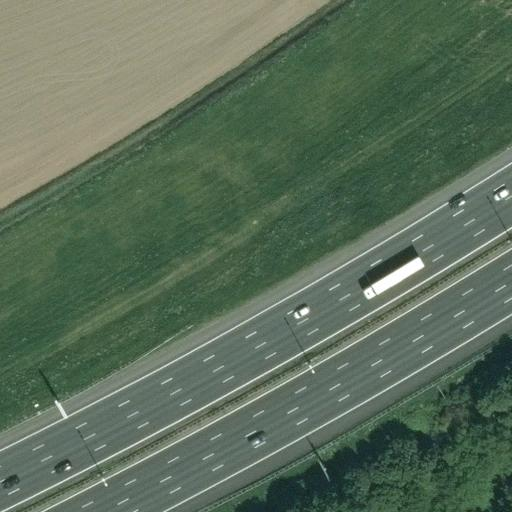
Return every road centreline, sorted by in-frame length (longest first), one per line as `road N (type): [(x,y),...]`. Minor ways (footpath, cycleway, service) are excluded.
road 1 (motorway): [(511,197),(156,404),(0,483)]
road 2 (motorway): [(99,511),(511,281)]
